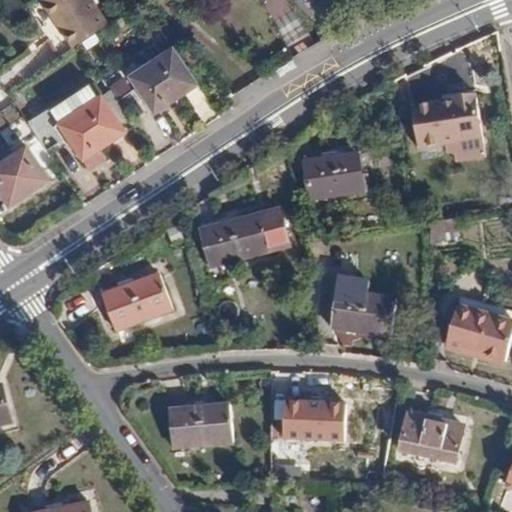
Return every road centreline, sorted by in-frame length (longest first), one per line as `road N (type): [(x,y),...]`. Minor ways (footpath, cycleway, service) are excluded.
road 1 (tertiary): [(10,287),(72,261),(356,78),(511,4)]
road 2 (tertiary): [(469,0),(293,88),(62,240),(10,287)]
road 3 (residential): [(91,383),(156,369),(292,360),(405,373),(511,399)]
road 4 (residential): [(174,511),(91,383)]
road 5 (residential): [(91,383),(10,287)]
